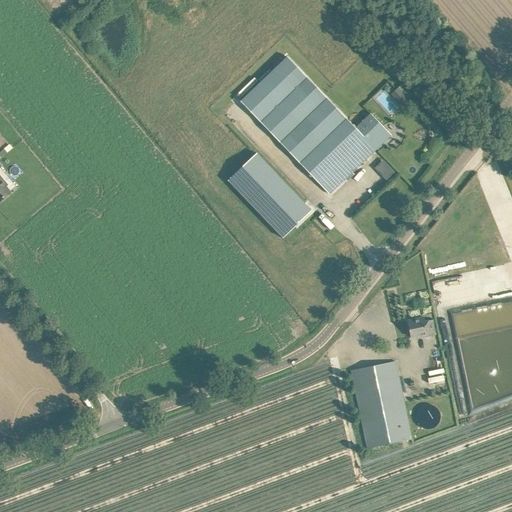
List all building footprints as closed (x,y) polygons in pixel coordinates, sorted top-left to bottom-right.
[(287,57),(240,102),(330,194),(391,135),(370,113),(355,128),(287,57)] [(411,101),(398,88),(391,95),(404,108),(411,101)] [(257,153),(228,181),(283,238),(312,211),(257,153)] [(388,179),(395,172),(391,168),(384,174),(388,179)] [(0,201),(12,192),(7,186),(9,185),(0,174),(0,201)] [(436,335),(435,330),(432,320),(425,322),(424,317),(407,321),(411,337),(418,336),(419,339),(436,335)] [(411,440),(397,371),(395,361),(351,370),(367,449),(411,440)] [(443,374),(427,379),(429,384),(445,379),(443,374)]
